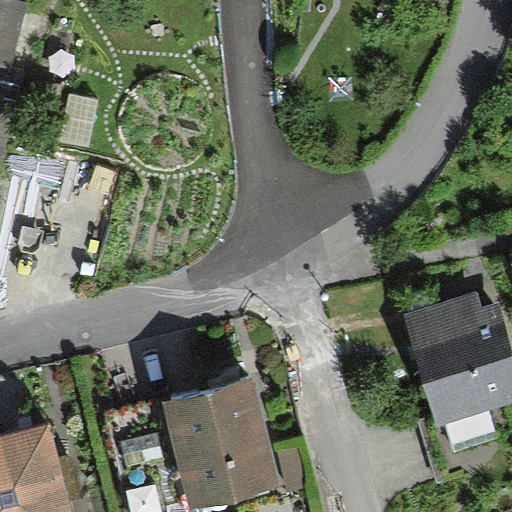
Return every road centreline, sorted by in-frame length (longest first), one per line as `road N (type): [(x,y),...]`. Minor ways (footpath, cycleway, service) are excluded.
road 1 (residential): [(282,246),(441,116),(486,0)]
road 2 (residential): [(0,344),(179,301),(282,246)]
road 3 (residential): [(282,246),(352,511)]
road 4 (residential): [(282,246),(252,0)]
